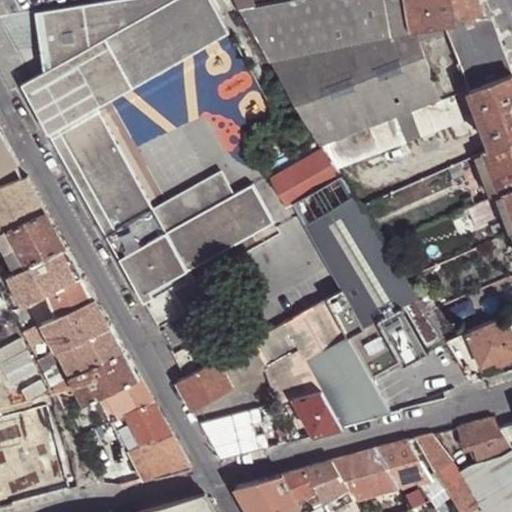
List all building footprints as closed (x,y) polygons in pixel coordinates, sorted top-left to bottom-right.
[(113,0),(46,11),(55,67),(48,71),(25,84),(143,297),(190,271),(277,224),(255,185),(237,195),(169,232),(156,209),(98,105),(232,31),(214,0),(113,0)] [(277,0),(257,3),(241,7),(270,56),(412,29),(407,0),(277,0)] [(429,26),(424,0),(407,0),(412,29),(416,29),(429,26)] [(493,14),(487,0),(424,0),(429,26),(449,23),(493,14)] [(46,11),(39,12),(48,71),(55,67),(46,11)] [(511,71),(511,62),(493,14),(449,23),(473,87),(511,71)] [(416,29),(443,98),(455,94),(473,87),(449,23),(429,26),(416,29)] [(412,29),(270,56),(322,143),(443,98),(416,29),(412,29)] [(511,71),(473,87),(489,132),(511,122),(511,71)] [(443,98),(322,143),(326,150),(337,167),(366,156),(367,158),(381,153),(380,150),(464,118),(455,94),(443,98)] [(495,147),(511,139),(511,122),(489,132),(495,147)] [(0,173),(21,162),(0,124),(0,173)] [(507,190),(511,187),(511,139),(495,147),(485,151),(499,194),(507,190)] [(337,167),(326,150),(306,161),(274,179),(289,204),(295,201),(342,174),(337,167)] [(485,151),(477,154),(492,196),(499,194),(485,151)] [(145,188),(153,184),(139,157),(130,162),(145,188)] [(224,171),(156,209),(169,232),(237,195),(224,171)] [(342,174),(295,201),(302,213),(335,277),(342,289),(345,288),(365,325),(418,295),(406,276),(385,241),(360,203),(342,174)] [(0,233),(48,210),(29,176),(0,186),(0,233)] [(511,227),(511,204),(507,190),(499,194),(506,212),(511,227)] [(476,224),(506,212),(499,194),(492,196),(477,203),(469,206),(471,212),(476,224)] [(469,206),(463,208),(466,214),(471,212),(469,206)] [(0,233),(0,240),(16,270),(68,246),(48,210),(0,233)] [(7,275),(0,278),(0,283),(13,310),(32,301),(35,299),(48,294),(85,276),(68,246),(16,270),(7,275)] [(57,316),(97,298),(85,276),(48,294),(53,307),(57,316)] [(345,288),(342,289),(333,294),(331,296),(349,333),(350,334),(365,325),(345,288)] [(365,325),(350,334),(349,333),(306,358),(323,390),(343,427),(391,414),(382,378),(415,369),(416,374),(425,372),(426,376),(436,373),(435,369),(444,367),(443,362),(457,357),(418,295),(365,325)] [(187,377),(179,382),(194,409),(266,368),(279,403),(282,401),(294,398),(323,390),(306,358),(349,333),(331,296),(187,377)] [(44,323),(57,349),(73,341),(112,324),(97,298),(57,316),(44,323)] [(35,315),(40,325),(44,323),(57,316),(53,307),(35,315)] [(511,359),(511,330),(506,316),(468,332),(482,366),(503,359),(506,362),(511,359)] [(87,369),(126,350),(112,324),(73,341),(87,369)] [(30,329),(24,332),(38,358),(43,356),(30,329)] [(43,356),(38,358),(52,385),(58,383),(73,375),(87,369),(73,341),(57,349),(43,356)] [(87,369),(73,375),(86,402),(105,393),(141,375),(126,350),(87,369)] [(114,411),(117,417),(124,414),(155,401),(141,375),(105,393),(114,411)] [(58,383),(52,385),(66,412),(71,409),(58,383)] [(343,427),(323,390),(294,398),(314,434),(343,427)] [(143,447),(173,432),(155,401),(124,414),(135,433),(142,445),(143,447)] [(117,417),(110,420),(121,441),(135,433),(124,414),(117,417)] [(207,421),(207,433),(242,424),(237,414),(207,421)] [(479,463),(511,450),(511,446),(499,426),(501,425),(494,417),(460,425),(465,448),(475,446),(479,463)] [(511,422),(501,425),(499,426),(511,446),(511,422)] [(221,459),(243,453),(239,441),(247,439),(242,424),(207,433),(221,459)] [(297,431),(300,439),(306,437),(301,429),(297,431)] [(140,470),(145,480),(192,467),(173,432),(143,447),(142,445),(130,451),(140,470)] [(135,433),(121,441),(127,452),(130,451),(142,445),(135,433)] [(485,511),(459,471),(431,433),(415,437),(441,480),(443,484),(460,511),(485,511)] [(243,453),(251,451),(247,439),(239,441),(243,453)] [(408,439),(375,448),(400,487),(425,481),(431,479),(408,439)] [(400,487),(375,448),(331,460),(357,500),(400,487)] [(511,511),(511,450),(479,463),(459,471),(485,511),(511,511)] [(357,500),(331,460),(305,467),(284,472),(297,499),(301,497),(317,491),(322,501),(342,491),(354,511),(355,511),(362,508),(357,500)] [(108,478),(101,480),(105,491),(145,480),(140,470),(108,478)] [(105,471),(99,474),(101,480),(108,478),(105,471)] [(297,499),(284,472),(236,485),(251,511),(298,511),(302,511),(297,499)] [(425,481),(400,487),(413,508),(435,501),(425,481)] [(312,507),(322,501),(317,491),(301,497),(308,500),(312,507)] [(216,511),(206,493),(135,511),(216,511)]
